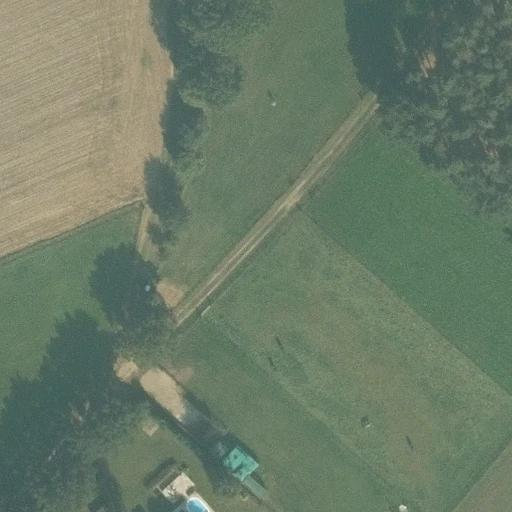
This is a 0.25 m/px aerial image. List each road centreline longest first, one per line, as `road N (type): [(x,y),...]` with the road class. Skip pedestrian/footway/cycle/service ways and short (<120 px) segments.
road 1 (track): [(120,373),(291,205),(455,0)]
road 2 (track): [(120,373),(172,176),(186,94),(188,0)]
road 3 (track): [(7,511),(120,373)]
